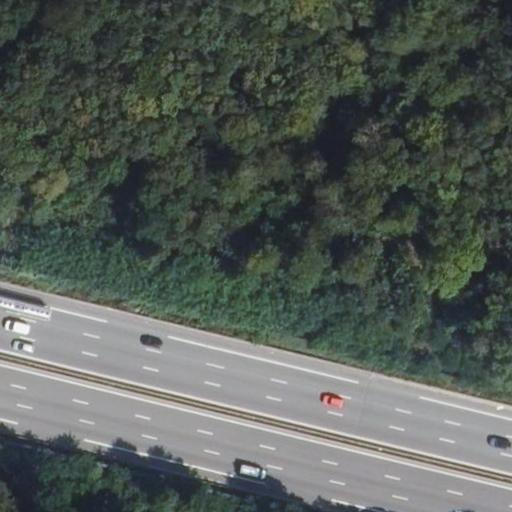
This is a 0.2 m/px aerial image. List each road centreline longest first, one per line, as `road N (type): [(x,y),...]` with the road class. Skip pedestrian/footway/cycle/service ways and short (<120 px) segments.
road 1 (trunk): [(0,387),(511,510)]
road 2 (trunk): [(511,440),(0,318)]
road 3 (track): [(342,0),(446,365)]
